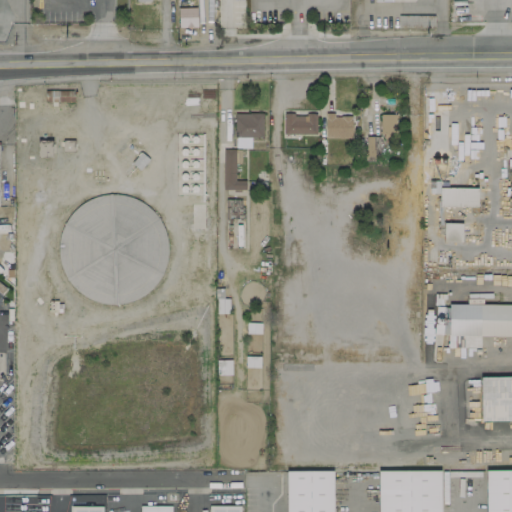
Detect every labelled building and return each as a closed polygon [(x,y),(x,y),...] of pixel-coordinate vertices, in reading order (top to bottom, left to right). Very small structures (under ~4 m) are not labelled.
[(177,7),(178,26),(196,26),(196,7),(177,7)] [(433,14),(398,15),(398,27),(434,26),(433,14)] [(351,138),(352,116),(333,116),(333,113),(325,112),(325,137),(351,138)] [(262,113),(235,113),(235,147),(249,147),(249,136),(262,136),(262,113)] [(396,114),(380,113),(379,134),(395,135),(396,114)] [(316,114),(284,114),(284,134),(316,133),(316,114)] [(378,156),(378,136),(365,136),(366,156),(378,156)] [(38,157),(52,156),(52,141),(38,142),(38,157)] [(235,162),(240,162),(240,149),(223,149),(223,189),(245,189),(245,180),(235,180),(235,162)] [(477,206),(477,188),(439,187),(439,206),(477,206)] [(86,296),(71,286),(61,271),(57,254),(58,236),(64,219),(76,206),(91,197),(109,193),(127,195),(144,203),(157,217),(164,233),(166,252),(161,270),(151,285),(137,296),(120,302),(103,302),(86,296)] [(462,223),(443,222),(443,241),(461,242),(462,223)] [(229,298),(216,298),(216,313),(228,313),(229,298)] [(259,367),(260,356),(246,356),(246,366),(259,367)] [(231,360),(216,360),(216,374),(231,374),(231,360)] [(511,375),(479,376),(480,421),(511,419),(511,375)] [(378,511),(378,470),(439,470),(438,511),(378,511)] [(486,511),(487,470),(511,470),(511,511),(486,511)] [(286,511),(286,471),(332,471),(332,511),(286,511)]
